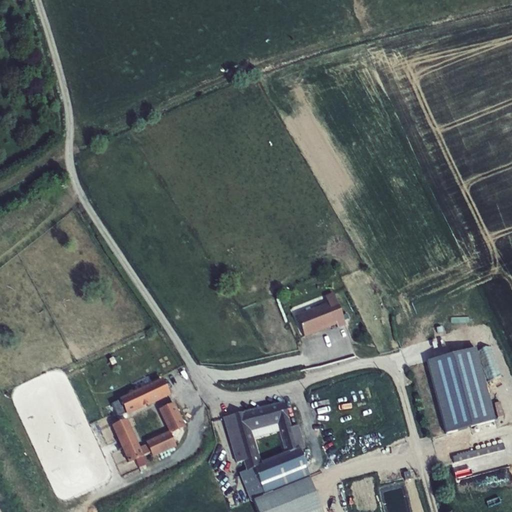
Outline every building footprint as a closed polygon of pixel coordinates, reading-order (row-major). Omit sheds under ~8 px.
[(341,324),(329,293),(321,296),(324,303),(294,315),(301,335),(332,324),(333,327),(341,324)] [(427,361),(445,433),(495,421),(477,348),(427,361)] [(118,402),(109,407),(113,417),(164,394),(158,381),(117,400),(118,402)] [(177,426),(167,403),(156,408),(166,431),(146,440),(151,451),(171,442),(178,439),(176,435),(173,428),(177,426)] [(300,467),(294,451),(292,451),(278,404),(227,416),(239,469),(246,488),(300,467)] [(124,422),(111,428),(133,474),(146,469),(124,422)] [(504,450),(452,463),(456,481),(509,469),(504,450)] [(321,511),(309,478),(252,501),(255,511),(321,511)]
